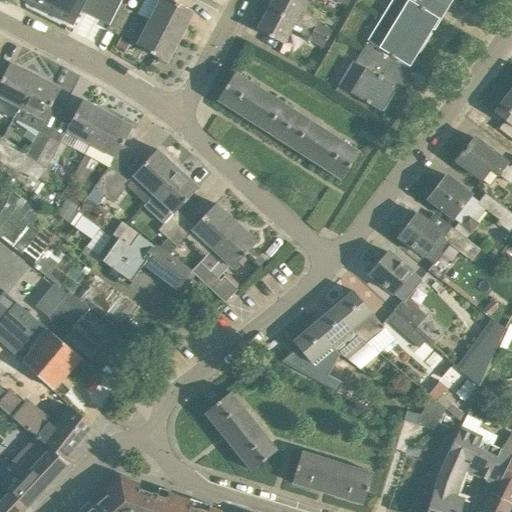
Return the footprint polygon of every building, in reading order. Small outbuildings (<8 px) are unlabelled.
[(78,0),(23,0),(21,4),(67,28),(76,10),(109,26),(119,7),(121,2),(118,0),(79,0),(80,0),(78,0)] [(180,38),(193,13),(173,2),(174,0),(144,0),(138,14),(150,20),(149,22),(180,38)] [(272,0),(268,9),(295,23),(301,12),(306,2),(302,0),(272,0)] [(425,43),(440,19),(423,8),(428,0),(392,0),(382,16),(425,43)] [(118,36),(130,12),(119,7),(109,26),(107,31),(118,36)] [(283,44),(289,34),(295,23),(268,9),(256,31),(283,44)] [(425,43),(382,16),(367,41),(368,42),(361,53),(387,68),(393,57),(409,67),(425,43)] [(167,63),(180,38),(149,22),(136,47),(167,63)] [(307,43),(309,40),(313,33),(312,32),(295,23),(289,34),(307,43)] [(316,24),(312,32),(313,33),(327,40),(331,32),(316,24)] [(313,33),(309,40),(317,45),(323,48),(327,40),(313,33)] [(124,51),(128,43),(129,41),(121,37),(116,47),(124,51)] [(380,78),(387,68),(361,53),(355,63),(353,61),(337,86),(379,111),(394,87),(380,78)] [(10,64),(0,82),(0,112),(13,119),(19,108),(35,77),(10,64)] [(297,113),(235,73),(217,101),(279,141),(297,113)] [(51,108),(60,89),(35,77),(19,108),(44,121),(51,108)] [(511,139),(511,93),(510,92),(494,113),(505,121),(498,130),(511,139)] [(91,145),(107,114),(82,101),(66,132),(91,145)] [(49,137),(61,114),(51,108),(44,121),(39,132),(49,137)] [(359,153),(297,113),(279,141),(341,180),(359,153)] [(116,159),(132,128),(107,114),(91,145),(116,159)] [(36,162),(49,137),(39,132),(38,131),(25,155),(36,162)] [(46,169),(61,143),(49,137),(36,162),(45,169),(46,169)] [(32,196),(40,185),(37,182),(45,169),(36,162),(25,155),(22,153),(21,153),(0,139),(0,171),(5,175),(0,183),(0,185),(21,199),(25,192),(32,196)] [(510,184),(511,182),(511,169),(509,168),(506,165),(507,163),(474,139),(457,162),(481,181),(489,170),(497,176),(498,175),(510,184)] [(153,195),(177,170),(156,150),(132,176),(153,195)] [(103,196),(119,175),(109,167),(93,189),(103,196)] [(153,195),(173,214),(174,214),(177,212),(198,189),(177,170),(153,195)] [(113,204),(129,182),(119,175),(103,196),(113,204)] [(511,227),(511,214),(485,194),(478,202),(470,196),(471,195),(446,176),(439,186),(435,183),(427,194),(430,197),(428,200),(458,223),(453,229),(466,239),(479,224),(476,222),(485,211),(498,221),(496,223),(509,232),(511,227)] [(144,263),(148,257),(155,248),(138,236),(139,236),(97,205),(87,198),(86,198),(74,189),(56,214),(92,240),(86,247),(85,246),(81,253),(96,264),(97,262),(100,264),(102,262),(126,279),(123,283),(128,286),(145,263),(144,263)] [(97,205),(103,196),(93,189),(87,198),(97,205)] [(215,204),(194,227),(191,230),(212,250),(236,224),(215,204)] [(158,231),(167,239),(186,219),(177,212),(174,214),(173,214),(158,231)] [(434,266),(449,245),(472,262),(480,251),(466,240),(466,239),(453,229),(447,237),(417,214),(399,239),(434,266)] [(194,227),(186,219),(167,239),(157,250),(168,257),(176,248),(185,239),(184,238),(191,230),(194,227)] [(233,269),(257,243),(236,224),(212,250),(205,257),(200,263),(191,272),(211,290),(220,281),(210,272),(221,258),(233,269)] [(182,290),(193,276),(155,248),(148,257),(144,263),(145,263),(182,290)] [(422,281),(411,272),(388,253),(369,275),(393,294),(402,302),(394,311),(415,330),(426,317),(407,300),(422,281)] [(102,319),(119,298),(76,266),(61,286),(68,291),(89,308),(102,319)] [(102,335),(105,332),(89,319),(86,322),(81,318),(89,308),(68,291),(48,318),(55,330),(90,357),(105,337),(102,335)] [(384,329),(371,313),(353,291),(333,308),(356,336),(366,344),(384,329)] [(80,358),(49,331),(39,323),(32,331),(42,339),(36,347),(23,336),(35,320),(5,293),(0,298),(0,342),(22,363),(21,364),(52,390),(80,358)] [(498,308),(491,301),(483,309),(490,315),(498,308)] [(356,336),(333,308),(313,325),(336,353),(338,354),(347,360),(366,344),(356,336)] [(415,330),(394,311),(387,320),(407,338),(419,349),(426,341),(414,330),(415,330)] [(478,388),(505,330),(491,320),(467,351),(471,354),(477,358),(465,375),(468,379),(469,379),(478,387),(477,387),(478,388)] [(318,371),(338,354),(336,353),(313,325),(293,342),(318,371)] [(436,401),(441,395),(447,389),(438,382),(428,394),(432,398),(436,401)] [(64,461),(91,426),(73,410),(52,433),(46,427),(51,421),(27,400),(23,404),(9,391),(0,400),(0,408),(28,432),(29,431),(35,437),(64,461)] [(277,451),(230,393),(204,413),(251,471),(277,451)] [(445,408),(436,401),(432,398),(420,416),(417,425),(432,430),(445,410),(446,409),(445,408)] [(420,416),(407,411),(404,421),(417,425),(420,416)] [(459,511),(462,502),(451,498),(455,484),(456,484),(464,465),(499,483),(500,483),(511,456),(511,453),(481,440),(482,438),(461,428),(439,477),(428,511),(459,511)] [(64,461),(35,437),(7,467),(13,473),(2,485),(8,493),(25,509),(67,464),(64,461)] [(373,474),(301,452),(292,484),(363,505),(373,474)] [(505,511),(511,498),(511,456),(500,483),(499,483),(483,511),(505,511)] [(211,506),(190,499),(189,501),(170,494),(170,492),(159,488),(157,495),(138,489),(139,484),(120,477),(104,490),(108,494),(92,507),(88,502),(79,510),(80,511),(78,511),(220,511),(221,511),(210,508),(211,506)] [(0,511),(21,511),(25,509),(8,493),(0,501),(0,511)]
